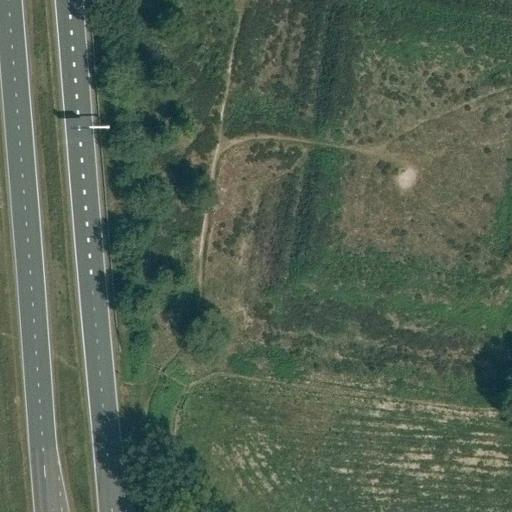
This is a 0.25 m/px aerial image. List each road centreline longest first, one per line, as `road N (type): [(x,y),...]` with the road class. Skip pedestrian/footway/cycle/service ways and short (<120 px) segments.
road 1 (primary): [(111,511),(68,0)]
road 2 (primary): [(8,0),(47,511)]
